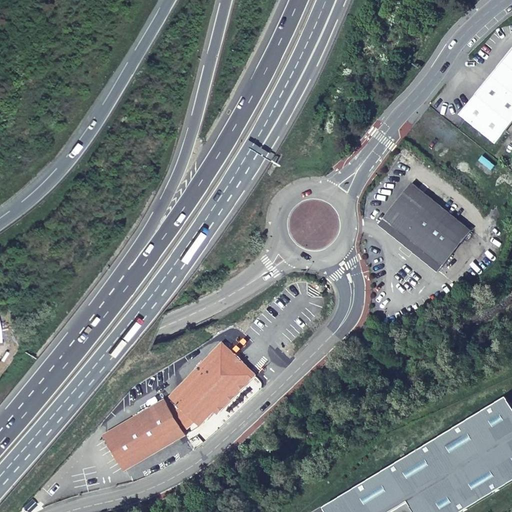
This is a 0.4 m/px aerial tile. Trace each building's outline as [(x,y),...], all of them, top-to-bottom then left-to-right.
[(511,55),(463,115),(498,143),(511,127),(511,55)] [(414,183),(392,210),(389,218),(391,229),(395,235),(420,255),(425,252),(444,267),(473,231),(414,183)] [(389,218),(392,210),(381,224),(395,235),(391,229),(389,218)] [(440,272),(444,267),(425,252),(420,255),(440,272)] [(161,403),(98,439),(119,474),(181,438),(179,434),(191,424),(196,428),(211,413),(250,374),(219,344),(167,397),(174,404),(166,412),(161,403)] [(250,374),(211,413),(214,416),(253,376),(250,374)] [(511,405),(507,397),(324,507),(326,511),(462,511),(511,482),(511,405)]
